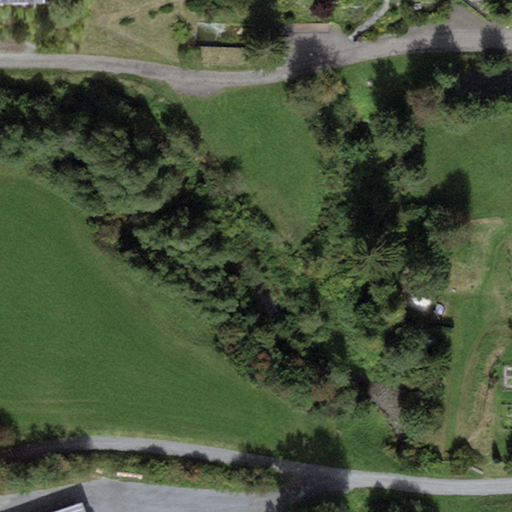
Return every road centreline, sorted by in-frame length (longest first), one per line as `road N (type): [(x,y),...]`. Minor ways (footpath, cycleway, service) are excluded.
road 1 (residential): [(511,43),(383,45),(237,77),(0,60)]
road 2 (track): [(0,444),(56,437),(381,483),(511,486)]
